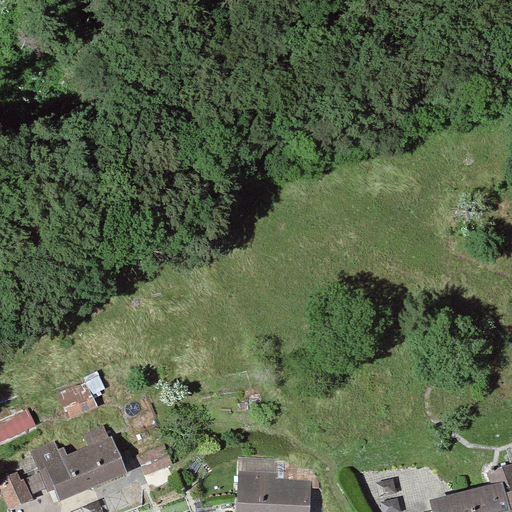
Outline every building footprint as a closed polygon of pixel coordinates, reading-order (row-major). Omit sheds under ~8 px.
[(83,382),(58,394),(70,418),(95,407),(83,382)] [(31,409),(0,418),(0,438),(36,428),(31,409)] [(32,453),(49,492),(56,489),(61,500),(125,473),(111,440),(61,461),(54,444),(32,453)] [(163,445),(138,456),(146,476),(172,465),(163,445)] [(237,461),(237,484),(236,511),(312,511),(313,479),(275,479),(275,461),(237,461)] [(17,473),(0,481),(0,489),(11,511),(16,511),(33,503),(17,473)] [(511,511),(511,474),(426,501),(429,511),(511,511)]
